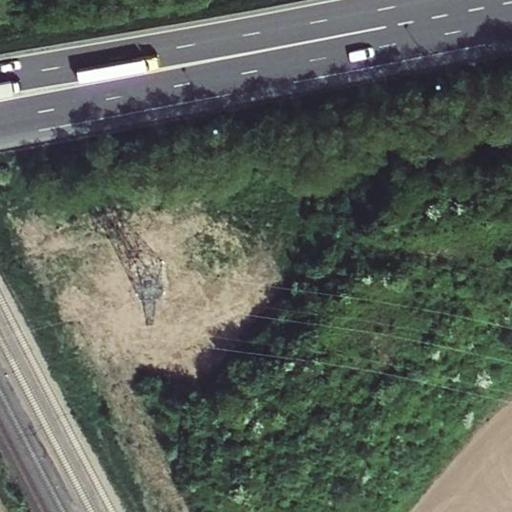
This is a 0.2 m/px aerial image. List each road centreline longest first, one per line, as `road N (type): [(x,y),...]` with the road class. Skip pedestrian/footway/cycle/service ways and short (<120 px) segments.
road 1 (motorway): [(0,117),(316,58),(445,11)]
road 2 (motorway): [(0,78),(303,23),(445,11)]
